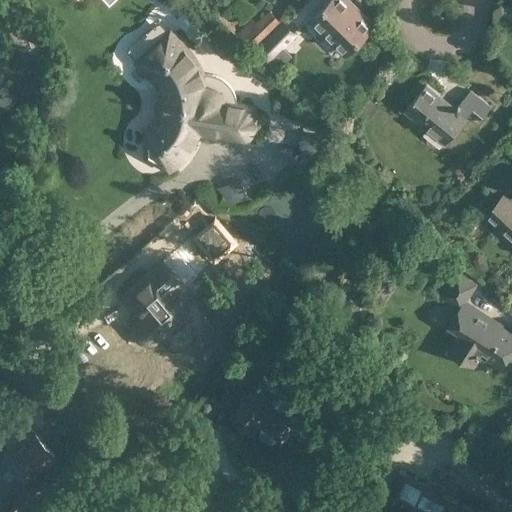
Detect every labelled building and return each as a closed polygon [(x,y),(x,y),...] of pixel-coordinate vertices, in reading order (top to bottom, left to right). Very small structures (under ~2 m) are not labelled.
[(346,0),(329,0),(310,20),(345,55),(373,26),(346,0)] [(250,24),(240,33),(252,47),(280,20),(271,10),(253,27),(250,24)] [(298,33),(284,19),(254,50),(267,62),(268,61),(277,70),(292,55),(284,47),(298,33)] [(142,128),(144,158),(169,172),(174,169),(179,166),(184,162),(187,159),(190,155),(193,152),(195,149),(197,145),(194,142),(197,137),(203,140),(206,141),(209,141),(212,141),(216,140),(217,136),(248,142),(261,124),(255,103),(225,98),(224,95),(223,93),(221,91),(219,88),(217,86),(214,85),(212,84),(209,84),(206,72),(204,69),(201,61),(196,54),(191,48),(170,26),(133,61),(143,72),(152,81),(155,84),(158,89),(162,87),(163,89),(163,90),(159,93),(158,94),(156,96),(156,97),(155,99),(155,101),(155,103),(155,105),(156,107),(156,108),(159,111),(162,114),(163,115),(161,118),(157,115),(151,122),(149,124),(147,126),(142,128)] [(222,34),(211,45),(224,57),(235,45),(222,34)] [(0,109),(16,98),(3,82),(0,84),(0,109)] [(456,107),(427,83),(404,111),(444,144),(472,109),(483,117),(491,107),(470,90),(456,107)] [(337,145),(313,124),(301,135),(324,158),(337,145)] [(511,205),(502,196),(485,213),(511,238),(511,205)] [(221,223),(198,201),(180,220),(203,242),(221,223)] [(432,244),(437,236),(428,230),(423,238),(432,244)] [(173,294),(182,286),(161,262),(142,278),(144,281),(124,299),(138,316),(135,319),(133,322),(132,326),(132,330),(133,334),(135,337),(138,339),(141,341),(146,341),(150,340),(154,338),(161,332),(162,327),(165,323),(173,322),(176,319),(178,317),(180,314),(181,309),(180,304),(178,300),(173,294)] [(504,323),(467,300),(478,283),(469,278),(471,275),(462,269),(461,272),(457,269),(440,296),(458,307),(447,325),(457,331),(453,338),(454,339),(447,350),(474,367),(481,356),(501,369),(511,351),(511,330),(503,325),(504,323)] [(261,363),(252,356),(259,347),(250,339),(228,367),(245,382),(258,366),(261,363)] [(356,372),(355,385),(364,385),(365,372),(356,372)] [(290,399),(263,377),(233,414),(252,430),(257,423),(263,427),(260,431),(259,434),(261,437),(267,443),(270,443),(274,442),(276,439),(280,441),(290,429),(307,444),(324,422),(307,408),(317,396),(302,384),(290,399)] [(24,483),(55,456),(29,427),(4,451),(7,455),(2,459),(24,483)] [(480,511),(444,493),(447,489),(429,480),(429,481),(403,468),(402,471),(399,470),(388,491),(391,492),(390,495),(418,509),(425,511),(480,511)] [(116,511),(112,511),(99,501),(90,511),(137,511),(125,502),(116,511)]
